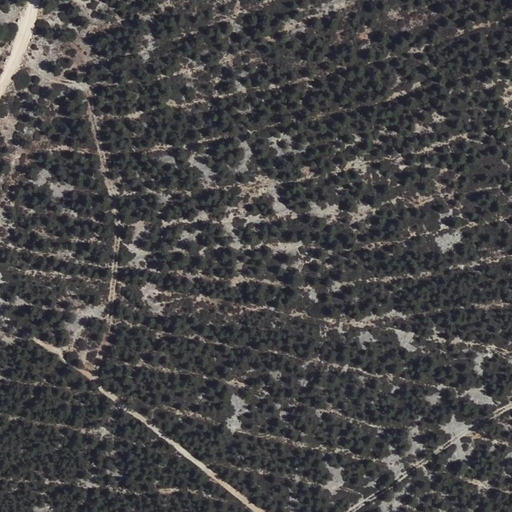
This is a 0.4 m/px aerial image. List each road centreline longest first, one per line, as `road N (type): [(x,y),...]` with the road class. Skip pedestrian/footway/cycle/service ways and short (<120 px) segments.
road 1 (track): [(96,382),(117,222),(89,96),(79,85),(11,63)]
road 2 (track): [(350,511),(511,405)]
